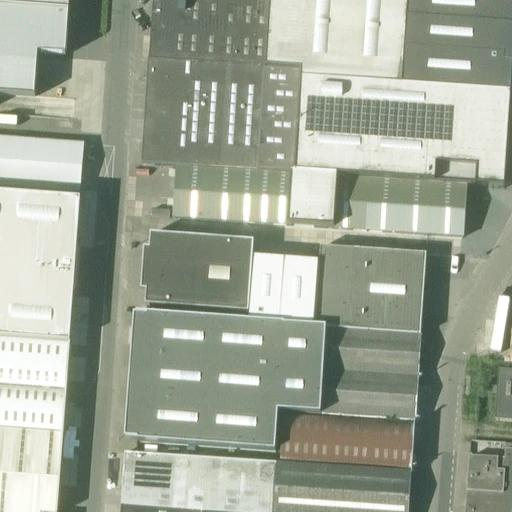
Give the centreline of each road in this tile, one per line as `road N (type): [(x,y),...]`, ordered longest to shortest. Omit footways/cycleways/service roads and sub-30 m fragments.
road 1 (unclassified): [(91,511),(128,0)]
road 2 (tertiary): [(511,248),(472,299),(453,345),(439,511)]
